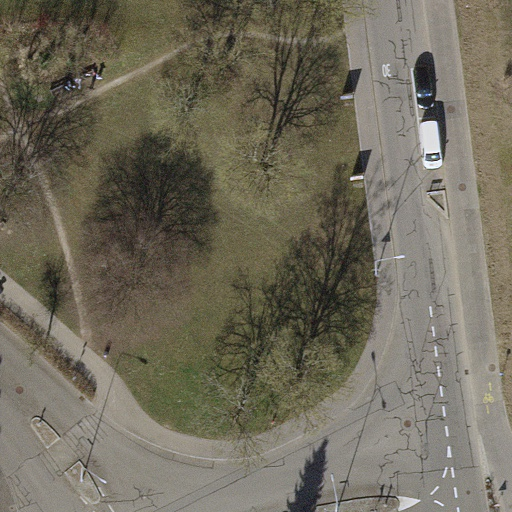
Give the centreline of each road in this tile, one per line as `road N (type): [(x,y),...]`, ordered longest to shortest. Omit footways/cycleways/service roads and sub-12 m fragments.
road 1 (residential): [(385,0),(461,507)]
road 2 (residential): [(0,405),(64,463),(95,511)]
